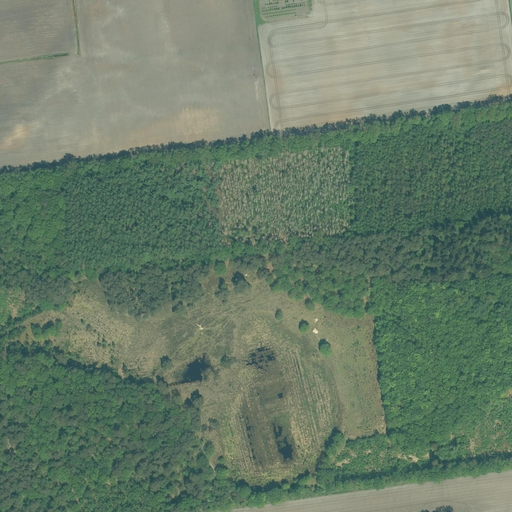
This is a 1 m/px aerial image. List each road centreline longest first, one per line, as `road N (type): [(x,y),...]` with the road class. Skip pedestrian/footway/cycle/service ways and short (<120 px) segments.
road 1 (track): [(0,361),(104,376),(174,408),(214,476),(201,511)]
road 2 (track): [(392,430),(372,277)]
road 3 (track): [(372,277),(432,283),(511,273)]
